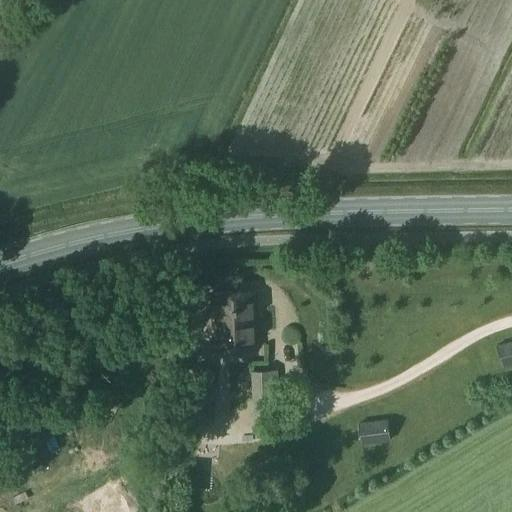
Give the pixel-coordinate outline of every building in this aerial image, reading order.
[(254,290),(212,292),(214,350),(256,348),(254,290)] [(511,341),(496,346),(502,366),(511,363),(511,341)] [(187,369),(183,419),(210,422),(214,372),(187,369)] [(276,369),(250,370),(253,419),(279,418),(276,369)] [(387,418),(358,421),(361,444),(389,441),(387,418)] [(99,511),(121,500),(108,478),(52,510),(52,511),(99,511)]
